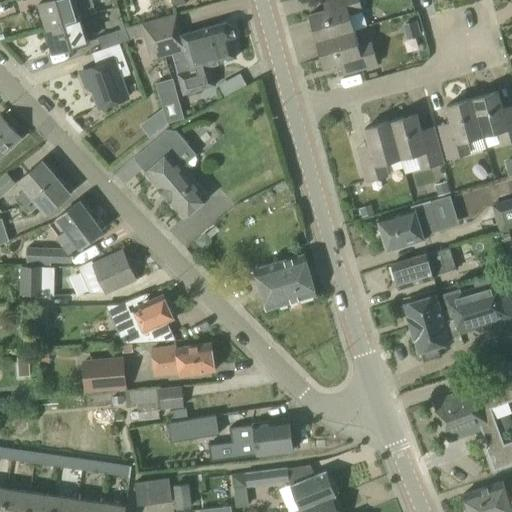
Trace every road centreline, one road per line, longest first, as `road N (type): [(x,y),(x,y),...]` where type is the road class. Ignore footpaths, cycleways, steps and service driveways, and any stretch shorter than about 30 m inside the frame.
road 1 (residential): [(374,397),(339,410),(305,395),(0,73)]
road 2 (tertiary): [(374,397),(291,110)]
road 3 (residential): [(291,110),(475,61),(464,26)]
road 4 (tertiary): [(374,397),(423,511)]
